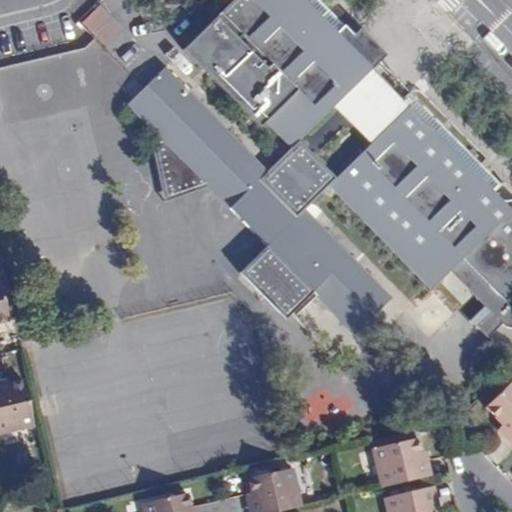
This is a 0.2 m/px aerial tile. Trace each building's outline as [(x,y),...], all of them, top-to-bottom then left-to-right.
[(286,148),(259,172),(249,161),(244,166),(207,126),(211,123),(160,70),(122,106),(141,125),(161,206),(201,189),(260,249),(239,269),(284,315),(306,295),(348,338),(369,316),(360,306),(374,292),(298,213),(323,188),(348,213),(356,206),(383,234),(375,241),(426,294),(447,274),(479,307),(466,320),(483,338),(498,324),(503,328),(508,328),(511,327),(511,211),(510,214),(471,173),(486,158),(332,2),(326,8),(318,0),(229,0),(186,44),(211,70),(218,64),(243,91),(237,97),(286,148)] [(95,4),(77,21),(100,46),(118,30),(95,4)] [(218,64),(211,70),(237,97),(243,91),(218,64)] [(244,166),(249,161),(211,123),(207,126),(244,166)] [(348,213),(375,241),(383,234),(356,206),(348,213)] [(0,322),(8,320),(0,284),(0,322)] [(8,385),(0,387),(0,431),(31,425),(21,382),(8,385)] [(511,386),(488,409),(502,425),(510,433),(505,438),(511,444),(511,386)] [(375,441),(377,449),(409,441),(408,434),(375,441)] [(370,450),(378,488),(425,477),(420,454),(416,440),(409,441),(377,449),(370,450)] [(420,454),(425,477),(431,476),(427,461),(425,453),(420,454)] [(248,478),(251,494),(255,511),(279,511),(301,507),(292,468),(248,478)] [(433,487),(428,488),(434,511),(438,511),(436,502),(433,487)] [(380,499),(383,511),(433,511),(434,511),(428,488),(380,499)] [(143,511),(190,511),(190,508),(187,493),(142,504),(143,511)] [(255,511),(251,494),(245,495),(249,509),(249,511),(255,511)]
